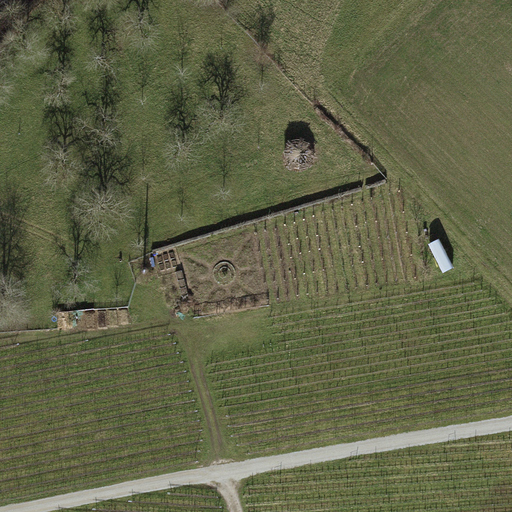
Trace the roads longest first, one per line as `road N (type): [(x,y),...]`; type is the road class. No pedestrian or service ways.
road 1 (track): [(44,511),(511,425)]
road 2 (track): [(235,511),(186,336)]
